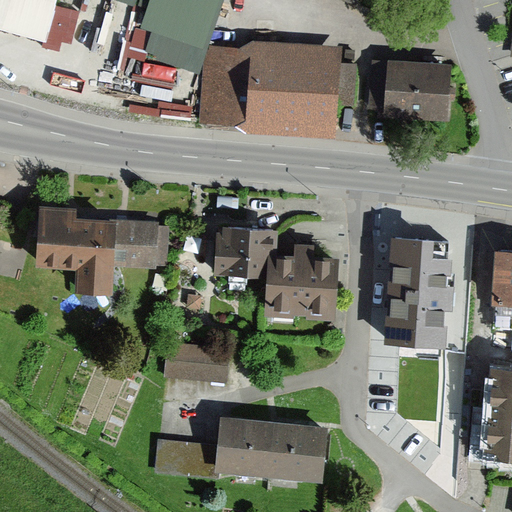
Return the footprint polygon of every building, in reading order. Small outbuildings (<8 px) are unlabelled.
[(58,0),(0,0),(0,30),(47,43),(57,7),(58,0)] [(150,0),(120,0),(148,9),(150,0)] [(223,0),(150,0),(148,9),(142,27),(140,26),(130,56),(142,60),(146,51),(158,55),(157,58),(200,75),(205,60),(210,45),(223,0)] [(81,13),(57,7),(47,43),(46,48),(61,52),(63,43),(73,45),(81,13)] [(248,133),(255,39),(242,46),(210,45),(205,60),(200,122),(238,126),(248,133)] [(343,45),(255,39),(248,133),(337,139),(339,104),(342,62),(343,45)] [(451,64),(384,58),(379,114),(446,120),(451,64)] [(342,62),(339,104),(357,106),(360,63),(342,62)] [(128,112),(151,116),(154,104),(130,100),(128,112)] [(220,196),(220,207),(239,207),(240,197),(220,196)] [(111,291),(113,263),(116,219),(76,216),(77,206),(39,203),(35,265),(77,268),(76,289),(111,291)] [(171,221),(116,219),(113,263),(170,266),(171,221)] [(215,270),(268,274),(269,252),(277,253),(279,227),(219,223),(215,270)] [(450,239),(392,236),(387,339),(445,341),(450,239)] [(295,254),(277,253),(269,252),(268,274),(266,313),(335,317),(339,256),(314,255),(314,241),(296,240),(295,254)] [(511,248),(497,248),(493,312),(511,313),(511,248)] [(184,293),(183,307),(196,308),(197,295),(184,293)] [(511,313),(493,312),(494,325),(511,344),(511,313)] [(232,346),(168,340),(164,376),(228,383),(232,346)] [(511,364),(496,364),(488,453),(511,455),(511,364)] [(217,442),(159,438),(156,471),(221,479),(221,472),(323,480),(329,426),(221,413),(217,442)]
